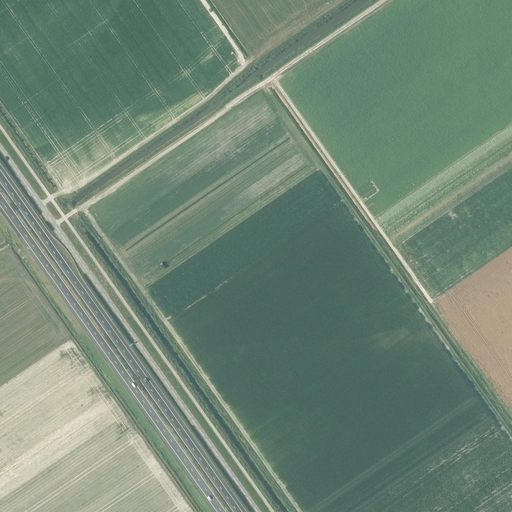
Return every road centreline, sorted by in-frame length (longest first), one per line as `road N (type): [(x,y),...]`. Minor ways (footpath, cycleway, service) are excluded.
road 1 (tertiary): [(257,511),(0,148)]
road 2 (motorway): [(237,511),(0,176)]
road 3 (motorway): [(0,199),(221,511)]
